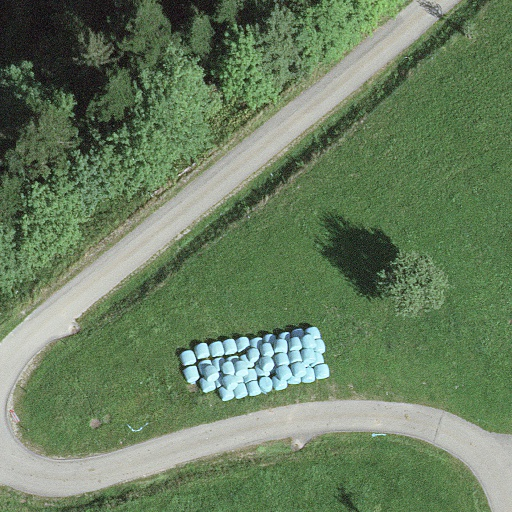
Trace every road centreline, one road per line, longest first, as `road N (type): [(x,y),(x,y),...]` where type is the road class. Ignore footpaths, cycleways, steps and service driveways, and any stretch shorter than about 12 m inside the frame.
road 1 (track): [(0,366),(41,323),(437,0)]
road 2 (track): [(509,511),(503,485),(478,451),(453,432),(394,413),(240,428),(53,477),(0,453)]
